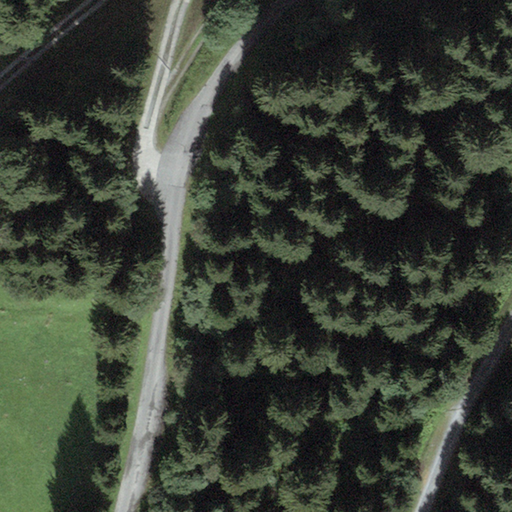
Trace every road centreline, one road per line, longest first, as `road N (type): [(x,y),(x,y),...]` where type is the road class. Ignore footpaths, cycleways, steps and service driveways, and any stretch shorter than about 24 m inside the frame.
road 1 (unclassified): [(125,511),(158,389),(174,153),(208,94),(291,0)]
road 2 (track): [(426,511),(511,325)]
road 3 (track): [(144,149),(176,77),(230,0)]
